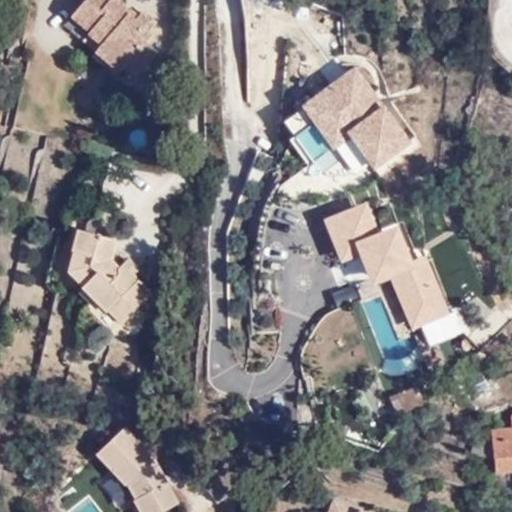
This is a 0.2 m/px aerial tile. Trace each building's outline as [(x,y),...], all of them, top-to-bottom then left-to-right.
[(74,0),(66,11),(83,22),(79,26),(95,38),(88,47),(114,69),(121,62),(135,73),(157,43),(148,36),(153,27),(148,22),(155,14),(140,3),(137,5),(130,0),(74,0)] [(358,66),(294,107),(306,125),(285,138),(303,166),(274,185),(295,217),(408,145),(358,66)] [(366,204),(320,220),(341,281),(353,277),(383,362),(413,351),(407,333),(448,319),(425,254),(407,261),(395,227),(377,234),(366,204)] [(73,225),(67,246),(92,252),(84,286),(121,319),(150,285),(134,271),(120,259),(113,251),(117,234),(104,231),(106,217),(88,212),(85,228),(73,225)] [(92,252),(67,246),(64,267),(84,286),(92,252)] [(127,251),(120,259),(134,271),(141,263),(127,251)] [(156,459),(125,428),(96,454),(125,486),(141,511),(168,511),(182,503),(156,459)] [(511,430),(495,431),(498,471),(511,469),(511,430)] [(0,446),(10,449),(12,441),(0,437),(0,446)] [(0,476),(2,477),(10,449),(0,446),(0,476)] [(402,511),(322,490),(315,511),(402,511)]
